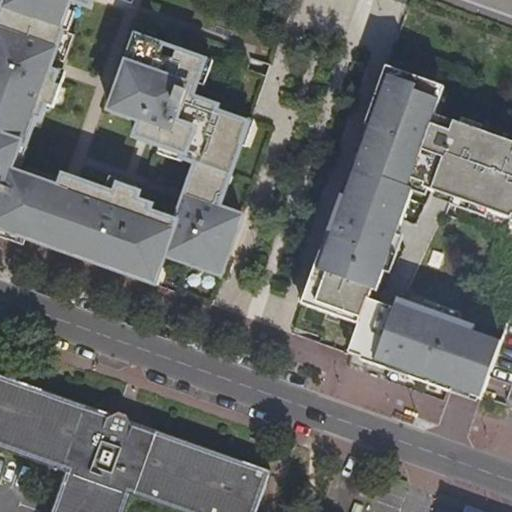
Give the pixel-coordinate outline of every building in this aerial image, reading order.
[(0,230),(41,245),(44,239),(50,242),(77,251),(75,256),(107,268),(109,263),(154,279),(158,280),(166,257),(222,277),(243,219),(220,210),(229,185),(225,183),(227,176),(232,177),(242,146),(241,146),(248,125),(215,113),(217,108),(192,99),(205,62),(177,51),(173,61),(160,56),(163,47),(141,38),(133,62),(127,60),(109,110),(140,122),(135,138),(139,139),(143,141),(147,142),(186,156),(184,160),(199,165),(189,193),(187,198),(185,203),(178,224),(151,214),(153,208),(138,202),(141,194),(121,187),(118,196),(78,183),(65,178),(61,190),(9,171),(10,166),(13,159),(18,144),(24,147),(34,118),(38,119),(44,104),(51,107),(59,85),(52,83),(56,72),(47,69),(50,64),(52,58),(63,62),(72,34),(62,30),(69,11),(66,9),(69,1),(90,8),(93,2),(93,0),(7,0),(0,22),(0,230)] [(511,227),(511,154),(450,132),(446,143),(428,136),(432,126),(442,99),(383,78),(370,115),(374,116),(343,203),(339,202),(326,238),(330,240),(323,260),(319,258),(301,310),(358,330),(350,354),(353,355),(357,357),(356,359),(368,363),(389,371),(451,393),(465,398),(480,403),(483,397),(499,350),(470,340),(473,332),(394,304),(390,315),(365,306),(369,296),(373,298),(399,224),(408,199),(405,198),(408,190),(421,194),(420,198),(436,204),(509,229),(510,227),(511,227)] [(370,115),(339,202),(343,203),(374,116),(370,115)] [(446,143),(450,132),(441,129),(432,126),(428,136),(446,143)] [(330,240),(326,238),(319,258),(323,260),(330,240)] [(84,410),(0,381),(0,453),(35,467),(61,476),(52,502),(48,511),(122,511),(127,500),(161,511),(162,511),(253,511),(267,476),(150,434),(140,442),(127,437),(129,432),(126,427),(123,419),(113,416),(112,417),(108,419),(101,423),(100,427),(88,423),(84,410)] [(362,511),(365,507),(354,503),(350,511),(362,511)]
